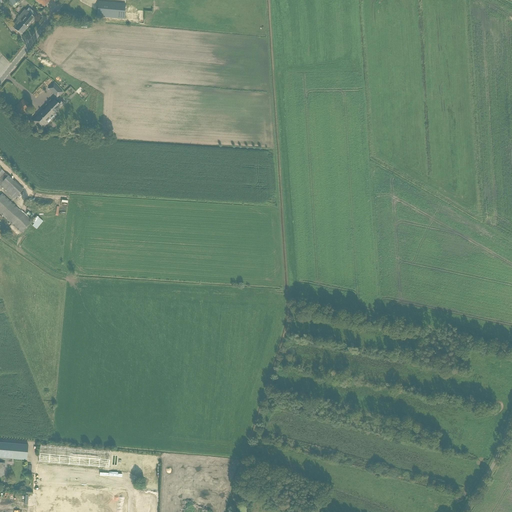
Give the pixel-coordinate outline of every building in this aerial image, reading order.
[(101,17),(123,20),(125,5),(103,2),(98,2),(97,16),(96,17),(101,17)] [(25,10),(18,18),(28,27),(35,19),(35,18),(37,15),(29,9),(27,11),(25,10)] [(17,20),(12,27),(18,32),(21,35),(28,27),(18,18),(16,20),(17,20)] [(58,88),(53,93),(57,98),(62,92),(58,88)] [(25,113),(31,108),(23,99),(15,107),(17,109),(15,111),(20,116),(24,111),(25,113)] [(45,127),(43,125),(61,107),(63,104),(59,100),(57,103),(54,100),(38,117),(37,116),(32,121),(41,130),(45,127)] [(23,190),(5,173),(0,167),(0,185),(15,199),(23,190)] [(0,197),(0,213),(22,233),(32,222),(3,195),(0,197)] [(34,223),(32,225),(36,229),(43,221),(37,216),(32,221),(34,223)] [(0,442),(0,457),(2,458),(5,458),(27,460),(28,445),(0,442)] [(35,487),(32,511),(123,511),(125,495),(35,487)]
